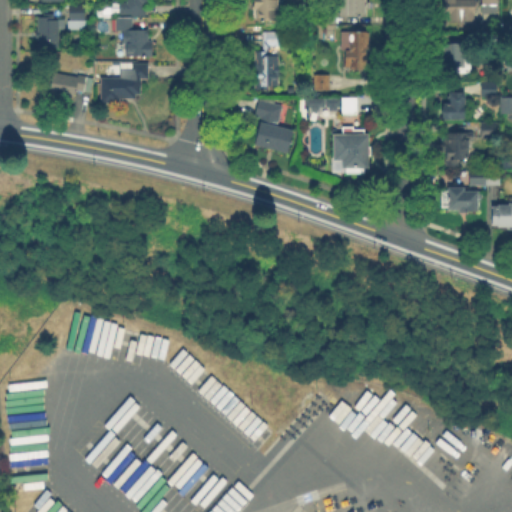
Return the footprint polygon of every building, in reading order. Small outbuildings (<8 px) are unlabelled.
[(146,14),(120,14),(120,0),(150,0),(150,5),(146,5),(146,14)] [(277,0),(277,4),(283,4),(283,13),(277,13),(277,19),(259,19),(259,8),(253,8),(253,0),(277,0)] [(366,0),(366,14),(341,14),(341,0),(366,0)] [(474,0),(474,18),(449,18),(449,16),(446,16),(446,0),(474,0)] [(497,0),(497,12),(483,12),(483,0),(497,0)] [(71,27),(69,27),(69,18),(71,18),(71,5),(85,5),(85,27),(71,27)] [(336,22),(323,22),(323,12),(336,12),(336,22)] [(56,14),(56,22),(60,22),(59,47),(38,47),(38,14),(56,14)] [(132,29),(118,29),(118,17),(132,17),(132,29)] [(148,42),(151,42),(151,54),(129,54),(129,41),(124,41),(124,30),(148,30),(148,42)] [(369,31),(369,67),(346,67),(346,50),(341,50),(341,31),(369,31)] [(278,33),(278,43),(280,43),(280,54),(278,54),(278,86),(257,86),(257,51),(265,51),(265,35),(267,35),(267,33),(278,33)] [(465,66),(445,66),(445,40),(465,40),(465,66)] [(117,102),(101,102),(101,76),(121,76),(121,63),(149,63),(149,80),(142,80),(142,95),(135,95),(135,99),(117,99),(117,102)] [(80,70),(87,71),(86,77),(93,78),(90,91),(75,87),(73,96),(51,91),(56,73),(72,77),(73,75),(79,76),(80,70)] [(330,89),(315,89),(315,74),(330,74),(330,89)] [(496,95),(483,95),(483,81),(496,81),(496,95)] [(464,117),(443,117),(443,104),(450,104),(450,93),(464,93),(464,117)] [(357,114),(343,114),(343,96),(357,96),(357,114)] [(511,113),(502,113),(502,96),(511,96),(511,113)] [(262,97),(277,101),(276,104),(282,106),(277,121),(273,120),(271,125),(278,127),(280,121),(287,123),(285,129),(292,132),(285,151),(257,141),(265,118),(256,115),(262,97)] [(320,108),(320,112),(313,112),(313,108),(310,108),(310,100),(325,100),(325,108),(320,108)] [(499,136),(483,136),(483,121),(499,121),(499,136)] [(365,127),(365,132),(371,132),(371,168),(341,168),(341,157),(333,157),(334,132),(344,132),(344,126),(365,127)] [(469,138),(469,159),(447,159),(447,149),(444,149),(444,137),(447,137),(447,132),(475,132),(475,138),(469,138)] [(488,186),(488,189),(481,189),(481,186),(470,186),(470,175),(494,175),(494,172),(501,172),(501,186),(488,186)] [(464,188),(464,192),(477,192),(477,210),(469,210),(469,214),(463,214),(460,214),(460,212),(449,212),(449,210),(441,210),(441,192),(447,192),(447,188),(464,188)] [(511,204),(511,227),(494,227),(494,206),(507,206),(507,204),(511,204)]
